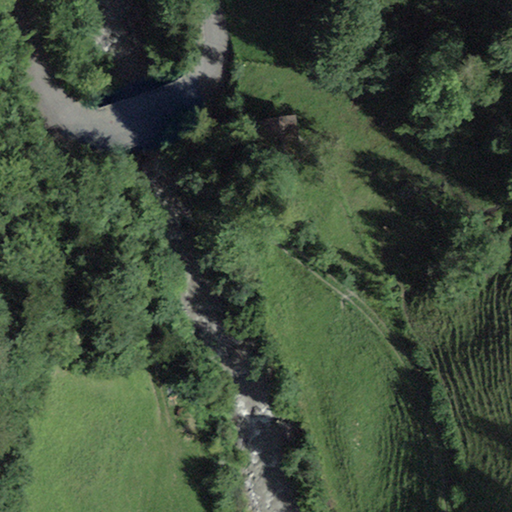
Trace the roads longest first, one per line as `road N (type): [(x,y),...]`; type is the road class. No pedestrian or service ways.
road 1 (track): [(194,97),(309,259),(396,335),(449,444),(455,511)]
road 2 (residential): [(17,0),(45,100),(87,121),(216,85),(211,0)]
